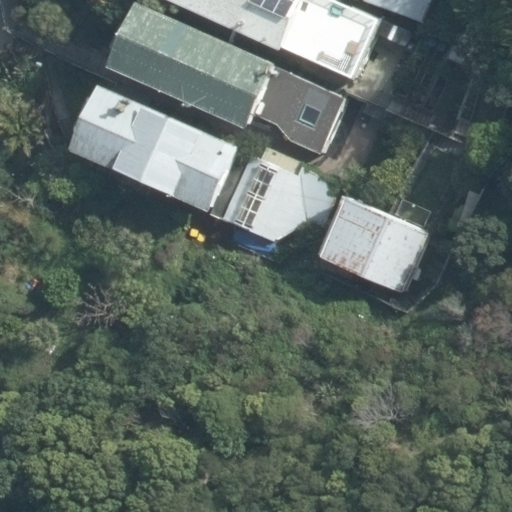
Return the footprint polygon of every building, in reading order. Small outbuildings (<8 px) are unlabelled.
[(331,63),(361,77),(386,20),(338,0),(177,0),(292,52),(299,38),(335,53),(331,63)] [(370,0),(369,2),(427,24),(435,0),(370,0)] [(296,142),(327,156),(353,97),(151,7),(145,22),(134,17),(121,48),(131,52),(121,72),(257,132),(264,117),(283,125),(296,142)] [(84,153),(278,240),(333,219),(347,188),(306,170),(302,178),(249,153),(250,149),(112,88),(105,103),(94,99),(77,138),(88,144),(84,153)] [(410,296),(438,236),(353,196),(325,256),(410,296)]
